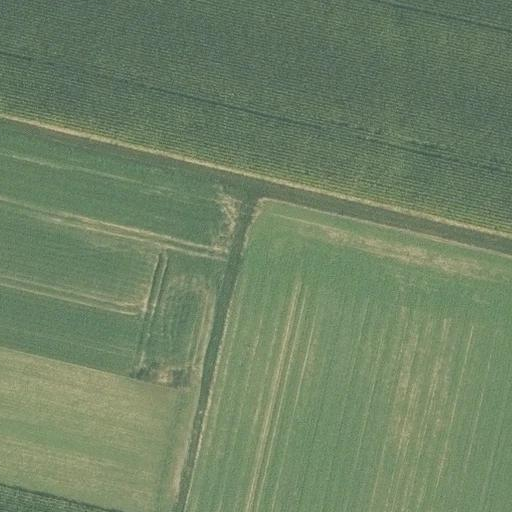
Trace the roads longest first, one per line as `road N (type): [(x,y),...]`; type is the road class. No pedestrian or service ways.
road 1 (track): [(172,511),(242,186)]
road 2 (track): [(511,251),(242,186)]
road 3 (track): [(0,128),(242,186)]
